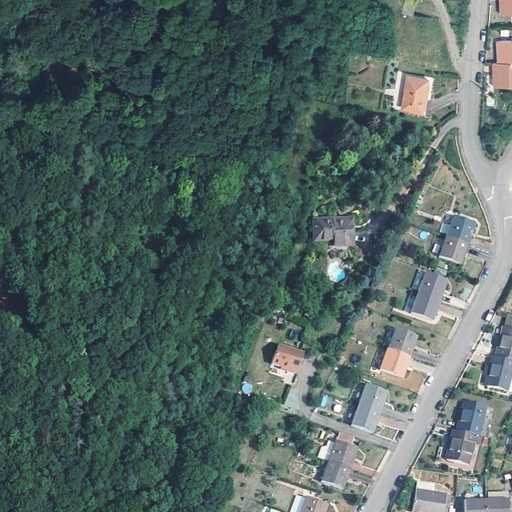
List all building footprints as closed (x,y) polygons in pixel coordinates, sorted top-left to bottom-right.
[(418,1),(411,0),(408,0),(407,6),(406,7),(404,16),(414,18),(418,1)] [(511,0),(499,0),(500,2),(503,2),(504,15),(511,14),(511,0)] [(498,64),(511,63),(511,41),(501,42),(501,55),(498,55),(498,64)] [(511,63),(498,64),(494,64),(494,75),(498,75),(498,88),(511,87),(511,63)] [(430,84),(410,79),(403,110),(424,115),(430,84)] [(456,216),(448,236),(471,244),(478,224),(456,216)] [(333,250),(353,249),(352,226),(336,226),(336,223),(314,224),(314,245),(332,245),(333,250)] [(471,244),(448,236),(441,257),(463,265),(471,244)] [(420,294),(441,301),(448,282),(427,274),(420,294)] [(434,322),(441,301),(420,294),(413,315),(434,322)] [(496,359),(511,362),(511,317),(508,316),(505,329),(504,328),(496,359)] [(397,331),(390,350),(412,358),(418,338),(397,331)] [(304,356),(280,344),(271,362),(281,367),(286,369),(285,371),(294,376),(304,356)] [(412,358),(390,350),(382,371),(404,379),(412,358)] [(511,375),(511,362),(496,359),(492,358),(485,387),(508,392),(511,376),(511,375)] [(245,383),(241,390),(249,393),(252,386),(245,383)] [(286,406),(294,408),(295,401),(297,401),(299,388),(289,387),(286,406)] [(366,387),(360,405),(382,413),(388,395),(366,387)] [(463,403),(456,432),(475,437),(479,438),(486,408),(463,403)] [(382,413),(360,405),(351,428),(373,435),(382,413)] [(475,437),(456,432),(452,432),(447,455),(441,453),(439,460),(468,467),(475,437)] [(330,461),(351,469),(358,448),(337,441),(330,461)] [(344,489),(351,469),(330,461),(322,481),(344,489)] [(442,511),(445,496),(415,491),(410,511),(442,511)] [(306,498),(301,511),(325,511),(328,506),(306,498)] [(486,511),(486,502),(463,502),(463,511),(486,511)] [(486,502),(486,511),(507,511),(507,502),(486,502)]
